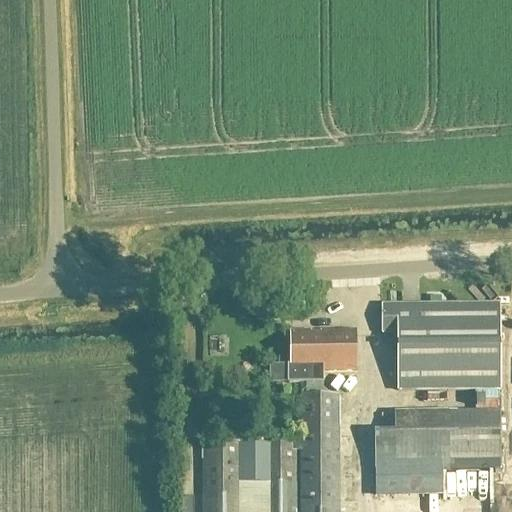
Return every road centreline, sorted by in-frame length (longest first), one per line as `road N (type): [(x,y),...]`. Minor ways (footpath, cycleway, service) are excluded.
road 1 (unclassified): [(511,261),(57,291)]
road 2 (unclassified): [(57,291),(49,0)]
